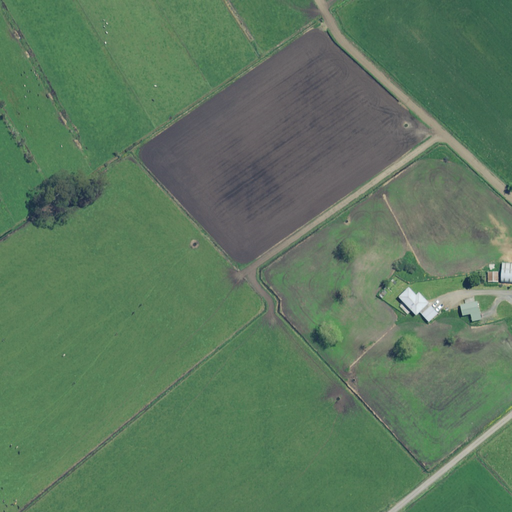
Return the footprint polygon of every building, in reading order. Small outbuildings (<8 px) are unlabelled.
[(511,263),(502,263),(502,282),(511,282),(511,263)] [(498,282),(498,272),(488,272),(488,282),(498,282)] [(417,296),(409,288),(399,297),(416,315),(429,303),(419,293),(417,296)] [(482,320),(478,302),(461,305),(463,316),(471,314),(473,321),(482,320)] [(438,314),(431,306),(422,314),(429,322),(438,314)]
